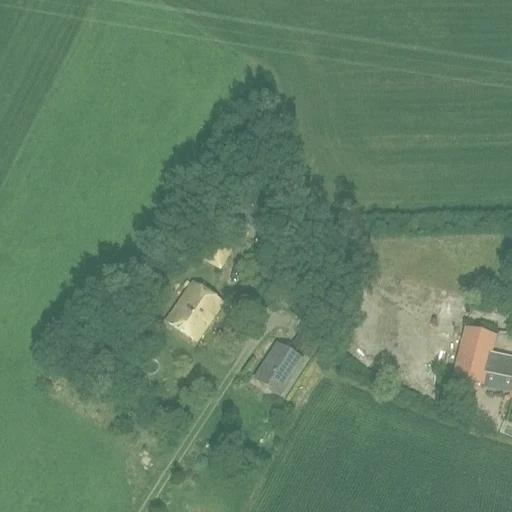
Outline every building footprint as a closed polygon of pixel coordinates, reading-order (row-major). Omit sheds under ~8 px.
[(230,215),(262,239),(290,201),(258,178),(230,215)] [(353,287),(333,229),(317,234),(337,292),(353,287)] [(221,272),(235,250),(213,238),(198,260),(221,272)] [(484,259),(477,268),(489,278),(496,269),(484,259)] [(290,282),(291,281),(269,267),(256,286),(277,301),(290,282)] [(430,313),(437,293),(378,274),(371,294),(430,313)] [(312,295),(291,281),(290,282),(277,301),(299,315),(312,295)] [(197,345),(223,306),(192,285),(166,324),(197,345)] [(306,327),(291,349),(309,360),(324,340),(306,327)] [(465,330),(459,354),(490,362),(496,338),(465,330)] [(280,398),(303,363),(278,346),(255,382),(280,398)] [(490,362),(459,354),(453,379),(484,387),(490,362)]
